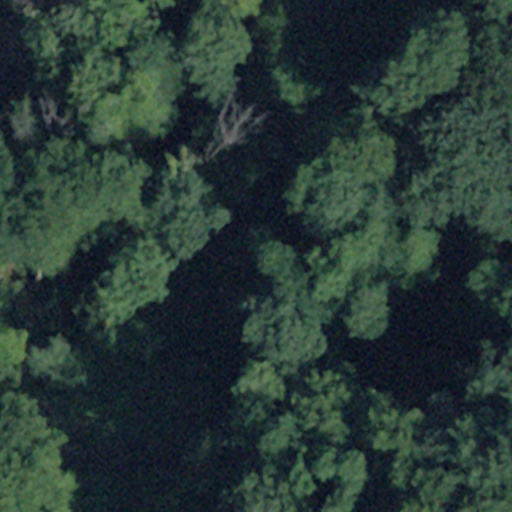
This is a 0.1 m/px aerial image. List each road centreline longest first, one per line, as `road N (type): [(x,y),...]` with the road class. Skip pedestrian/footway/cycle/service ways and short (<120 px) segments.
road 1 (track): [(0,445),(82,454),(511,401)]
road 2 (track): [(511,288),(325,153),(207,89),(107,0)]
